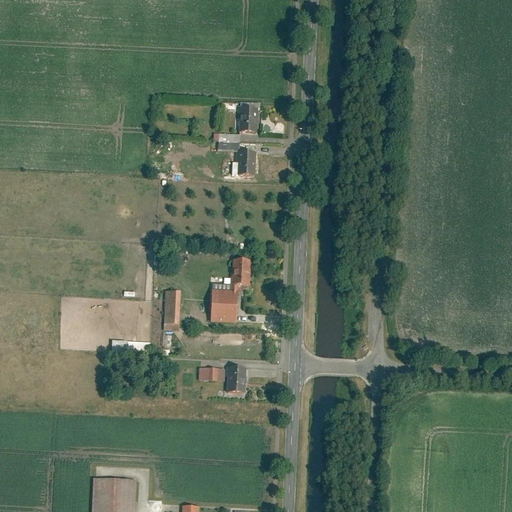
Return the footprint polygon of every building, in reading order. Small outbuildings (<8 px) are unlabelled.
[(260,110),(240,109),(239,133),(260,134),(260,110)] [(242,135),(217,135),(217,142),(220,142),(220,150),(242,151),(242,135)] [(259,153),(239,152),(238,162),(235,162),(234,175),(258,176),(259,153)] [(253,287),(254,262),(235,261),(234,287),(242,287),(253,287)] [(235,291),(213,291),(212,322),(241,323),(243,292),(235,291)] [(185,292),(169,292),(168,321),(183,321),(185,292)] [(128,343),(128,354),(150,355),(150,343),(128,343)] [(228,370),(204,369),(204,381),(227,382),(228,370)] [(249,370),(229,369),(228,393),(248,394),(249,370)] [(138,511),(140,481),(96,479),(94,511),(138,511)]
